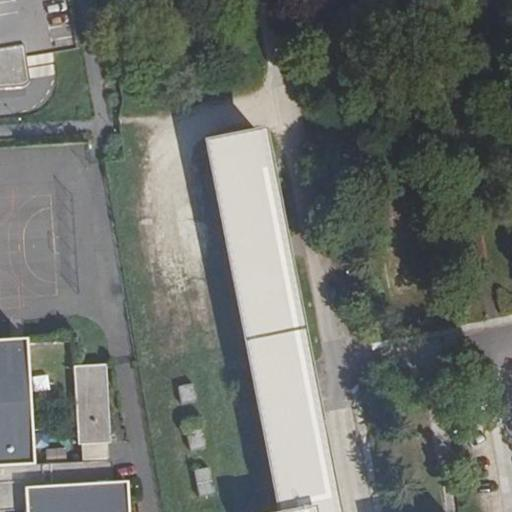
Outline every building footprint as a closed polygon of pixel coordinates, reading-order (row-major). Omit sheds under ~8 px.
[(0,0),(0,51),(22,47),(24,59),(41,56),(52,54),(83,49),(75,2),(74,0),(0,0)] [(22,47),(0,51),(0,89),(24,87),(26,86),(27,85),(27,84),(27,82),(24,59),(22,47)] [(295,511),(308,509),(308,511),(336,511),(285,258),(281,241),(259,131),(206,142),(281,511),(295,511)] [(27,338),(0,339),(0,508),(2,509),(24,507),(24,511),(128,511),(126,481),(113,481),(112,459),(34,464),(27,338)] [(110,442),(105,364),(74,366),(78,444),(110,442)] [(196,401),(193,383),(178,386),(181,404),(196,401)] [(200,420),(185,423),(190,449),(205,447),(200,420)] [(209,467),(194,470),(199,497),(214,494),(209,467)]
